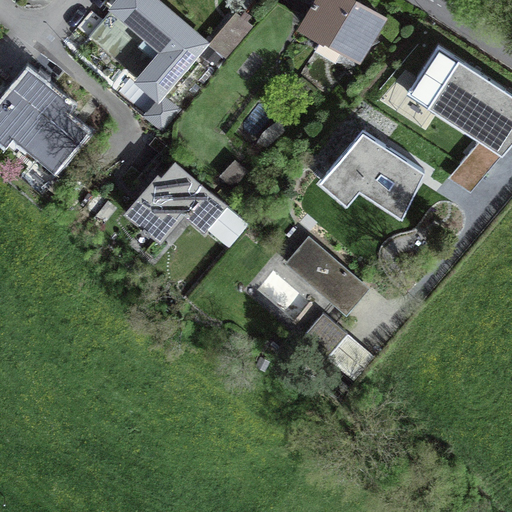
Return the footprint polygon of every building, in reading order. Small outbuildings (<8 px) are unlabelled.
[(207,40),(160,0),(114,0),(111,4),(162,48),(136,77),(158,96),(207,40)] [(381,15),(355,0),(317,0),(303,24),(323,36),(316,48),(336,60),(347,41),(361,49),(381,15)] [(252,25),(236,11),(209,43),(225,56),(252,25)] [(511,141),(511,92),(439,45),(407,92),(480,139),(460,163),(482,178),(511,141)] [(64,97),(29,68),(0,101),(0,122),(13,133),(18,127),(59,162),(86,130),(57,105),(64,97)] [(425,170),(363,130),(320,180),(347,204),(360,188),(402,216),(425,170)] [(208,193),(158,151),(156,154),(160,157),(147,171),(143,168),(137,175),(156,190),(132,218),(143,226),(140,229),(148,236),(150,233),(157,239),(183,208),(206,228),(226,204),(210,190),(208,193)] [(229,165),(220,175),(232,186),(246,170),(238,163),(233,169),(229,165)] [(367,288),(309,237),(288,261),(346,312),(367,288)] [(348,333),(324,312),(306,332),(321,346),(319,349),(327,356),(348,333)]
